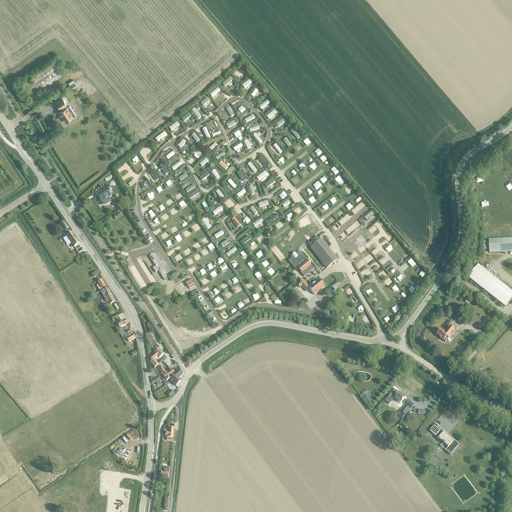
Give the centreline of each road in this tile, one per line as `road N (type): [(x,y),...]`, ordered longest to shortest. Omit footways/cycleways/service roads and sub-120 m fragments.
road 1 (secondary): [(151,407),(128,303),(46,184)]
road 2 (unclassified): [(403,330),(458,249),(461,165),(511,127)]
road 3 (unclassified): [(200,359),(265,324),(384,341)]
road 4 (unclassified): [(511,416),(404,349)]
